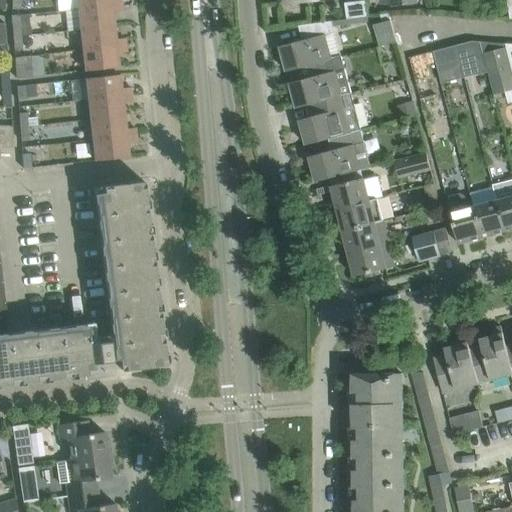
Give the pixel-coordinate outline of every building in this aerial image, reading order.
[(20,0),(12,0),(12,9),(20,10),(20,0)] [(77,0),(78,10),(121,5),(120,0),(77,0)] [(365,1),(345,3),(347,19),(367,16),(365,1)] [(121,5),(78,10),(81,30),(114,27),(113,13),(122,11),(121,5)] [(373,25),(379,46),(396,42),(389,13),(380,15),(382,22),(373,25)] [(28,14),(12,15),(13,37),(21,36),(30,35),(29,25),(28,14)] [(287,71),(309,65),(328,60),(322,36),(335,33),(332,21),(298,25),(302,40),(280,46),(287,71)] [(114,27),(81,30),(83,51),(126,46),(125,39),(116,40),(114,27)] [(21,36),(13,37),(14,51),(22,50),(21,36)] [(488,71),(480,41),(471,41),(456,45),(462,68),(464,78),(488,71)] [(511,69),(511,68),(506,43),(480,41),(488,71),(494,94),(511,89),(511,70),(511,69)] [(7,44),(0,44),(0,63),(0,64),(0,65),(8,65),(7,44)] [(462,68),(456,45),(432,51),(435,63),(441,84),(464,78),(462,68)] [(126,46),(83,51),(85,71),(119,67),(117,53),(127,52),(126,46)] [(428,65),(435,63),(432,51),(409,57),(415,81),(431,76),(428,65)] [(29,57),(15,58),(16,78),(30,77),(29,57)] [(328,60),(309,65),(312,77),(290,83),(296,108),(319,102),(350,94),(340,57),(328,60)] [(0,64),(0,63),(0,79),(1,79),(2,85),(10,85),(8,65),(0,65),(0,64)] [(86,79),(88,99),(131,94),(131,88),(121,89),(119,75),(86,79)] [(10,85),(2,85),(3,106),(11,105),(10,85)] [(18,100),(26,100),(25,86),(17,86),(18,100)] [(131,94),(88,99),(91,120),(124,116),(123,102),(132,101),(131,94)] [(350,94),(319,102),(322,114),(299,120),(306,145),(328,139),(349,133),(360,130),(350,94)] [(397,106),(401,120),(416,115),(413,102),(397,106)] [(19,113),(20,128),(28,127),(27,113),(19,113)] [(124,116),(91,120),(93,140),(136,136),(135,129),(126,129),(124,116)] [(13,126),(0,125),(0,147),(12,148),(13,126)] [(28,127),(20,128),(21,141),(29,140),(28,127)] [(349,133),(328,139),(332,151),(309,156),(316,182),(369,167),(360,130),(349,133)] [(136,136),(93,140),(95,161),(129,157),(127,143),(137,142),(136,136)] [(30,154),(22,154),(23,169),(31,168),(30,154)] [(426,154),(393,162),(397,178),(430,170),(426,154)] [(331,186),(337,208),(382,196),(378,177),(376,177),(376,176),(365,179),(365,177),(331,186)] [(511,179),(492,185),(496,200),(505,232),(511,229),(511,179)] [(144,182),(99,188),(122,370),(166,365),(144,182)] [(438,200),(434,184),(423,186),(426,202),(438,200)] [(448,196),(447,200),(458,244),(481,238),(473,206),(471,199),(466,201),(465,196),(460,193),(448,196)] [(382,196),(337,208),(343,231),(382,220),(377,199),(382,198),(381,197),(383,196),(382,196)] [(496,200),(473,206),(481,238),(505,232),(496,200)] [(382,220),(343,231),(348,253),(391,242),(385,220),(382,220)] [(446,228),(434,232),(440,254),(452,251),(446,228)] [(413,237),(414,241),(419,260),(440,254),(434,232),(413,237)] [(391,242),(348,253),(354,276),(364,274),(365,278),(380,274),(379,270),(395,266),(389,243),(391,243),(391,242)] [(0,325),(7,325),(8,324),(7,310),(0,262),(0,325)] [(481,346),(470,349),(479,383),(511,373),(511,368),(506,347),(501,327),(492,329),(493,336),(479,339),(481,346)] [(90,329),(0,339),(0,385),(95,374),(94,363),(113,361),(110,341),(92,343),(90,329)] [(446,355),(434,358),(443,392),(479,383),(470,349),(467,336),(457,338),(459,345),(445,348),(446,355)] [(397,511),(396,374),(402,374),(402,373),(401,373),(401,358),(376,358),(376,373),(353,374),(353,392),(360,392),(360,403),(353,404),(354,428),(360,428),(361,439),(354,439),(354,458),(361,458),(361,469),(354,469),(354,488),(361,488),(361,499),(355,499),(354,511),(397,511)] [(413,372),(416,385),(425,382),(423,372),(413,372)] [(416,385),(418,394),(428,391),(425,382),(416,385)] [(418,394),(420,403),(430,400),(428,391),(418,394)] [(420,403),(423,411),(432,409),(430,400),(420,403)] [(423,411),(425,420),(435,418),(432,409),(423,411)] [(454,436),(465,433),(461,415),(449,418),(454,436)] [(425,420),(427,429),(437,427),(435,418),(425,420)] [(57,425),(59,440),(67,439),(70,460),(111,454),(109,440),(106,441),(105,432),(84,435),(83,422),(57,425)] [(27,426),(12,428),(15,444),(30,441),(27,426)] [(427,429),(430,438),(439,436),(437,427),(427,429)] [(430,438),(432,447),(442,445),(439,436),(430,438)] [(432,447),(434,456),(444,453),(442,445),(432,447)] [(434,456),(437,465),(446,462),(444,453),(434,456)] [(60,484),(66,483),(68,497),(93,493),(91,481),(111,478),(110,469),(113,469),(111,454),(70,460),(71,461),(56,464),(60,484)] [(437,465),(439,474),(449,471),(446,462),(437,465)] [(439,474),(438,474),(441,485),(442,485),(452,482),(449,471),(439,474)] [(430,476),(433,492),(443,490),(442,485),(441,485),(438,474),(430,476)] [(474,511),(468,485),(454,487),(459,511),(474,511)] [(433,492),(435,501),(445,499),(443,490),(433,492)] [(93,493),(68,497),(70,511),(78,510),(77,511),(119,511),(116,511),(115,504),(95,507),(93,493)] [(17,511),(15,499),(4,503),(6,511),(17,511)] [(435,501),(437,511),(447,509),(445,499),(435,501)]
